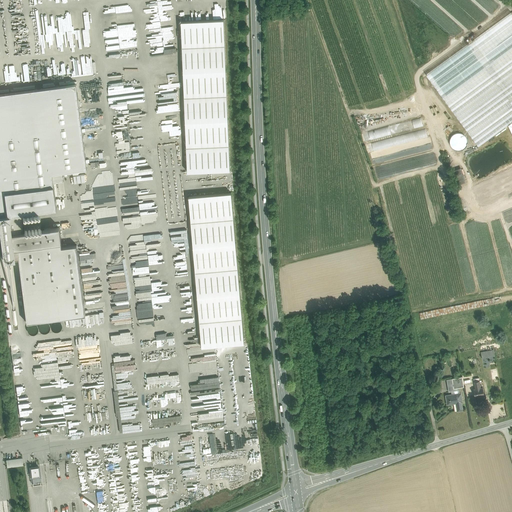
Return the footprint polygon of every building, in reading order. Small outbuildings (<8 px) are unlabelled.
[(511,13),(511,12),(426,74),(478,146),(508,124),(511,121),(511,13)] [(187,172),(230,170),(224,19),(181,21),(187,172)] [(79,54),(81,72),(101,70),(99,54),(88,55),(87,53),(79,54)] [(76,83),(0,92),(0,213),(8,213),(20,212),(57,207),(52,172),(87,168),(76,83)] [(409,129),(424,125),(422,117),(407,121),(409,129)] [(388,126),(365,132),(367,140),(390,134),(388,126)] [(427,130),(369,142),(371,150),(428,138),(427,130)] [(452,147),(466,147),(466,136),(462,136),(462,133),(452,133),(452,147)] [(460,168),(452,171),(457,185),(465,182),(460,168)] [(84,173),(72,175),(73,182),(85,180),(84,173)] [(202,346),(244,342),(231,193),(189,196),(202,346)] [(26,322),(85,314),(77,244),(62,246),(59,227),(23,231),(20,212),(8,213),(0,213),(0,236),(3,259),(18,257),(26,322)] [(135,237),(127,238),(129,252),(138,250),(137,246),(133,246),(133,244),(135,243),(135,237)] [(489,357),(482,358),(483,367),(489,367),(489,363),(493,362),(493,359),(489,359),(489,357)] [(462,376),(452,378),(454,388),(464,386),(462,376)] [(480,385),(479,380),(474,381),(475,388),(473,389),(475,396),(480,395),(480,396),(484,396),(482,387),(481,385),(480,385)] [(461,392),(446,395),(447,404),(456,402),(457,410),(463,410),(461,401),(462,401),(461,392)] [(38,465),(29,466),(31,484),(39,483),(38,465)]
